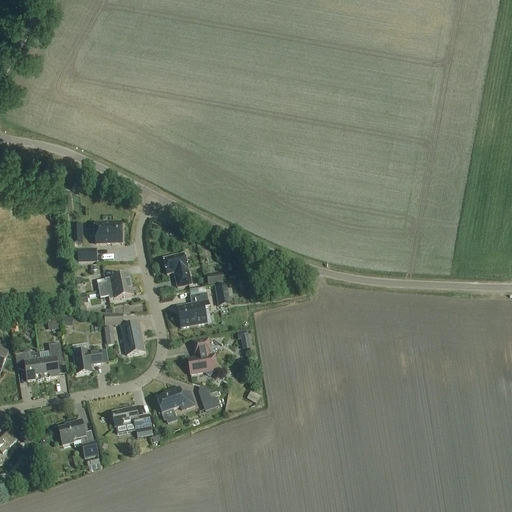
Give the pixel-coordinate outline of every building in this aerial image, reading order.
[(122,245),(121,225),(95,226),(96,246),(122,245)] [(71,245),(73,245),(83,245),(82,226),(70,226),(71,245)] [(77,252),(78,265),(97,264),(97,251),(77,252)] [(174,274),(177,289),(191,286),(184,256),(163,261),(167,276),(174,274)] [(105,284),(97,285),(99,292),(131,286),(129,275),(105,280),(105,284)] [(206,278),(208,287),(224,284),(223,275),(206,278)] [(131,286),(99,292),(100,300),(108,298),(109,301),(133,297),(131,286)] [(216,289),(219,307),(229,305),(226,287),(216,289)] [(179,319),(181,329),(206,325),(204,312),(209,311),(206,295),(190,298),(192,306),(178,308),(180,319),(179,319)] [(123,316),(104,316),(105,328),(123,327),(123,316)] [(63,320),(63,328),(73,328),(73,320),(63,320)] [(58,322),(47,323),(49,332),(59,331),(58,322)] [(17,323),(10,324),(11,328),(11,332),(18,331),(18,327),(17,323)] [(144,354),(138,325),(121,328),(127,357),(144,354)] [(112,328),(104,329),(105,338),(114,337),(112,328)] [(247,332),(237,334),(238,342),(241,341),(242,346),(249,344),(247,332)] [(211,356),(208,340),(192,343),(194,356),(196,356),(197,359),(187,361),(190,376),(204,374),(210,378),(214,372),(218,371),(215,356),(211,356)] [(50,360),(40,361),(43,381),(45,381),(46,382),(49,381),(50,380),(59,379),(57,365),(63,365),(60,345),(48,346),(50,360)] [(0,371),(1,372),(8,353),(0,350),(0,371)] [(88,354),(88,352),(73,354),(76,376),(91,374),(90,367),(102,365),(100,352),(88,354)] [(43,381),(40,361),(32,362),(31,353),(15,356),(17,371),(25,370),(27,383),(36,382),(37,383),(40,383),(41,381),(43,381)] [(182,396),(179,389),(169,392),(170,394),(156,399),(162,415),(181,408),(182,411),(195,407),(190,393),(182,396)] [(256,396),(252,403),(256,406),(260,398),(256,396)] [(202,404),(203,407),(205,414),(218,409),(216,403),(216,401),(215,399),(210,401),(202,404)] [(126,411),(111,414),(114,429),(116,429),(118,436),(135,433),(135,431),(136,431),(151,428),(149,416),(138,418),(136,408),(126,410),(126,411)] [(86,439),(81,422),(65,426),(66,428),(58,430),(63,447),(74,444),(73,442),(80,440),(82,448),(85,460),(98,457),(95,444),(87,446),(86,439)] [(0,452),(2,455),(7,451),(17,442),(8,432),(0,439),(0,452)]
